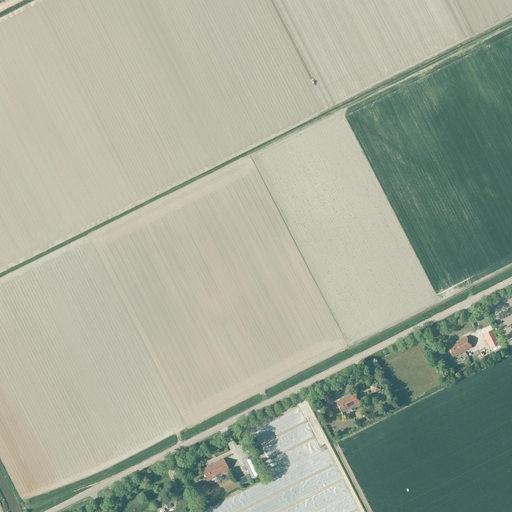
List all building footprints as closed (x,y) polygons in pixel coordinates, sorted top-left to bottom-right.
[(493,330),(484,335),(490,349),(500,344),(493,330)] [(447,346),(453,357),(472,348),(466,337),(447,346)] [(371,387),(375,393),(381,390),(378,383),(371,387)] [(383,393),(391,409),(396,407),(387,390),(383,393)] [(355,392),(336,402),(341,412),(360,403),(355,392)] [(304,406),(300,396),(294,398),(297,409),(304,406)] [(317,433),(307,409),(301,411),(311,435),(317,433)] [(318,433),(313,435),(317,445),(322,443),(318,433)] [(242,460),(252,480),(262,476),(252,456),(242,460)] [(202,470),(208,481),(229,471),(223,459),(202,470)] [(252,481),(249,474),(236,480),(239,487),(252,481)] [(165,511),(171,511),(173,511),(170,503),(153,509),(154,511),(158,511),(165,510),(165,511)]
